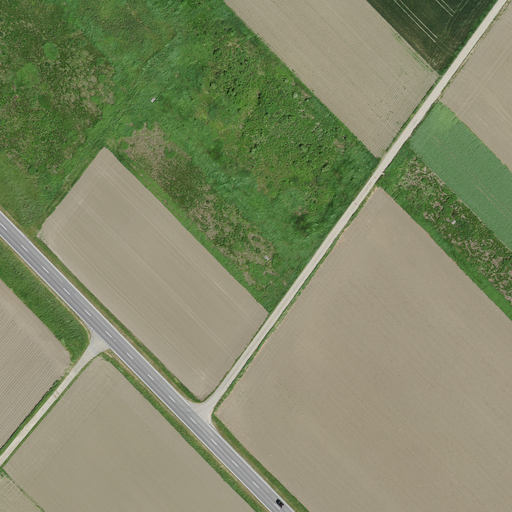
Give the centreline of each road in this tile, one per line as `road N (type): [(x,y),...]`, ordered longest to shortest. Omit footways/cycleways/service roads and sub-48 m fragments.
road 1 (track): [(195,423),(501,0)]
road 2 (secondary): [(282,511),(0,226)]
road 3 (track): [(0,461),(105,334)]
